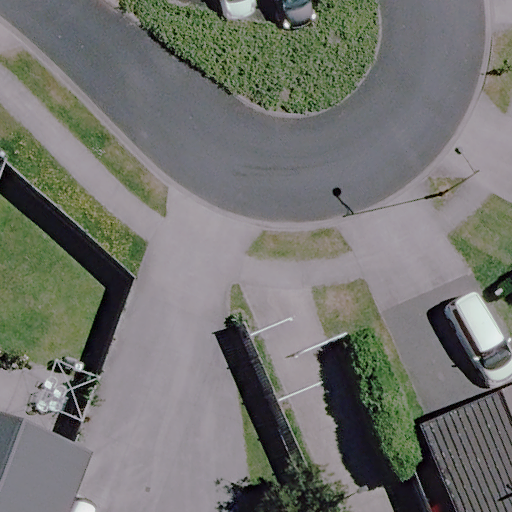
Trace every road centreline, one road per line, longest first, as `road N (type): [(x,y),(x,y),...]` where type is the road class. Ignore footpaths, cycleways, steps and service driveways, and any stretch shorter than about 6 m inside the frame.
road 1 (residential): [(411,0),(408,47),(369,120),(313,153),(261,159),(207,115)]
road 2 (residential): [(207,115),(57,0)]
